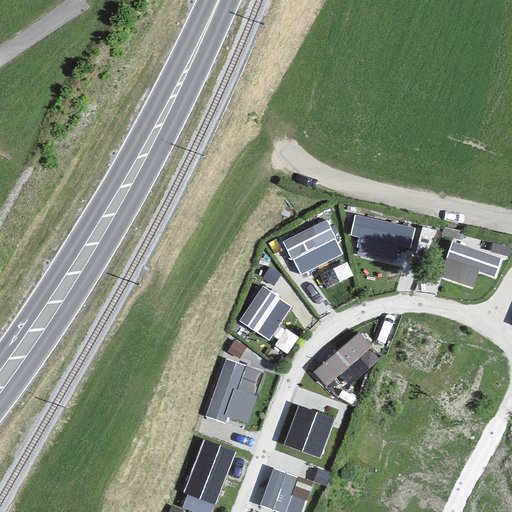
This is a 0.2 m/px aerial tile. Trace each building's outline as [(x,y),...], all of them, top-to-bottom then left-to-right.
[(361,212),(354,240),(409,254),(416,226),(361,212)] [(330,217),(283,234),(297,272),(343,255),(330,217)] [(498,275),(503,253),(450,240),(442,275),(475,283),(478,271),(498,275)] [(270,339),(294,303),(263,282),(239,318),(270,339)] [(415,350),(424,325),(412,320),(403,346),(415,350)] [(346,369),(352,378),(381,358),(362,331),(313,365),(326,383),(346,369)] [(205,409),(246,424),(267,369),(227,354),(205,409)] [(320,455),(336,416),(300,402),(284,440),(320,455)] [(201,511),(213,511),(235,448),(203,437),(180,505),(201,511)] [(291,511),(302,511),(313,477),(272,465),(261,503),(291,511)]
